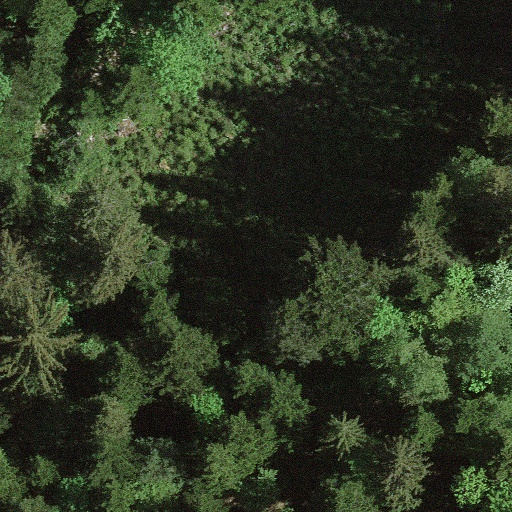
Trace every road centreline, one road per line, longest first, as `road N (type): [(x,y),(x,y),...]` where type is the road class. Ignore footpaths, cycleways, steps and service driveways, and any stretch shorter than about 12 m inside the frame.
road 1 (track): [(0,338),(137,354),(290,386),(352,383),(441,362),(511,331)]
road 2 (track): [(0,234),(72,115),(169,0)]
